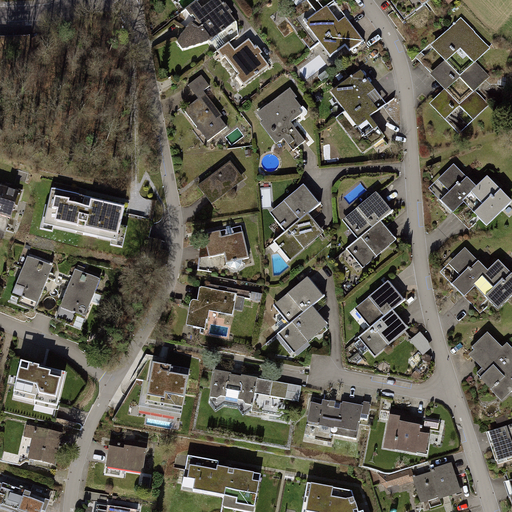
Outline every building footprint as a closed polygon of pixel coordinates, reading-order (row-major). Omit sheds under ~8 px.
[(197,2),(187,10),(192,17),(193,16),(196,19),(192,22),(177,42),(183,50),(208,42),(235,21),(219,0),(213,0),(201,9),(197,2)] [(317,0),(325,10),(304,25),(330,59),(363,35),(335,0),(317,0)] [(464,17),(431,49),(442,60),(429,73),(441,86),(429,98),(447,117),(458,107),(470,119),(490,100),(479,88),(490,77),(479,65),(495,49),(464,17)] [(30,36),(0,37),(0,55),(30,55),(30,36)] [(223,58),(225,56),(245,82),(267,65),(249,40),(235,51),(229,43),(218,51),(223,58)] [(365,70),(332,95),(346,112),(336,119),(364,156),(388,138),(372,117),(390,103),(365,70)] [(200,99),(185,111),(207,141),(226,127),(219,117),(221,116),(202,92),(209,87),(201,77),(189,86),(200,99)] [(288,90),(257,114),(264,122),(262,124),(277,144),(289,134),(299,147),(306,142),(291,123),(303,114),(299,109),(301,108),(288,90)] [(230,163),(198,186),(211,204),(232,189),(231,186),(241,178),(230,163)] [(454,169),(433,190),(459,216),(470,206),(485,221),(509,198),(489,178),(476,191),(454,169)] [(21,190),(0,183),(0,215),(8,218),(13,204),(17,205),(21,190)] [(307,185),(273,213),(288,231),(273,244),(289,263),(325,234),(309,215),(323,203),(307,185)] [(379,192),(345,220),(360,239),(345,251),(361,271),(397,242),(381,223),(395,211),(379,192)] [(51,194),(44,225),(118,241),(125,210),(51,194)] [(220,231),(204,235),(210,257),(225,254),(227,264),(228,266),(231,268),(234,269),(237,269),(240,268),(242,265),(242,263),(242,260),(249,258),(243,233),(222,238),(220,231)] [(466,253),(441,276),(464,299),(479,285),(501,308),(511,297),(511,273),(499,260),(485,273),(466,253)] [(27,257),(20,275),(45,285),(52,267),(27,257)] [(68,288),(75,270),(54,262),(52,267),(45,285),(36,308),(35,312),(55,320),(57,316),(68,288)] [(75,270),(68,288),(93,298),(100,280),(75,270)] [(45,285),(20,275),(13,292),(20,294),(23,303),(36,308),(45,285)] [(312,276),(278,305),(293,323),(278,336),(294,355),(330,326),(313,307),(327,295),(312,276)] [(391,281),(357,309),(372,328),(357,340),(373,360),(409,331),(393,311),(407,300),(391,281)] [(93,298),(68,288),(57,316),(68,320),(78,315),(85,317),(93,298)] [(192,302),(187,326),(205,329),(208,311),(233,315),(234,310),(243,312),(245,299),(261,301),(262,295),(237,290),(237,295),(201,289),(198,302),(194,301),(192,302)] [(424,353),(434,345),(421,331),(412,339),(424,353)] [(491,336),(466,359),(506,401),(511,395),(511,347),(507,352),(491,336)] [(21,363),(15,387),(37,392),(35,401),(55,405),(63,373),(21,363)] [(188,369),(152,363),(144,412),(180,418),(188,369)] [(213,369),(207,402),(212,411),(221,405),(237,408),(243,416),(251,410),(254,394),(285,400),(288,384),(213,369)] [(338,401),(331,435),(355,439),(361,406),(338,401)] [(304,438),(330,443),(331,435),(336,409),(310,404),(304,438)] [(407,417),(391,414),(385,448),(428,456),(433,429),(406,424),(407,417)] [(511,427),(492,434),(501,463),(511,460),(511,427)] [(37,441),(33,460),(53,464),(59,434),(26,428),(24,438),(37,441)] [(109,444),(105,467),(141,472),(144,449),(109,444)] [(217,463),(186,458),(181,490),(235,499),(234,506),(255,509),(261,474),(216,467),(217,463)] [(452,467),(417,478),(425,502),(440,497),(442,502),(461,496),(452,467)] [(0,479),(0,505),(17,511),(43,511),(49,498),(0,479)] [(357,511),(352,492),(307,483),(301,511),(357,511)] [(147,511),(148,507),(100,500),(98,511),(147,511)]
